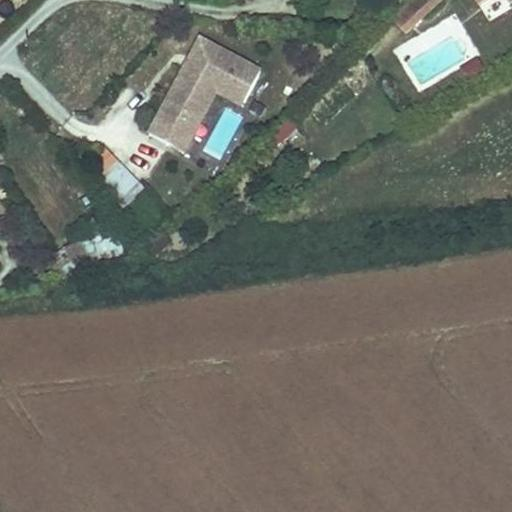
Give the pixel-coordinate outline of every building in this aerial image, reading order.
[(7,0),(0,0),(0,30),(20,12),(7,0)] [(444,0),(414,0),(413,2),(427,17),(444,0)] [(413,2),(395,19),(408,34),(427,17),(413,2)] [(264,69),(203,38),(195,54),(202,57),(196,69),(189,65),(154,133),(173,143),(188,115),(203,123),(220,90),(222,85),(249,99),(264,69)] [(196,69),(202,57),(195,54),(189,65),(196,69)] [(483,75),(476,62),(460,70),(467,83),(483,75)] [(249,99),(222,85),(220,90),(246,104),(249,99)] [(188,151),(203,123),(188,115),(173,143),(188,151)] [(144,191),(103,148),(86,164),(126,207),(144,191)] [(86,266),(124,261),(120,239),(83,244),(86,266)]
